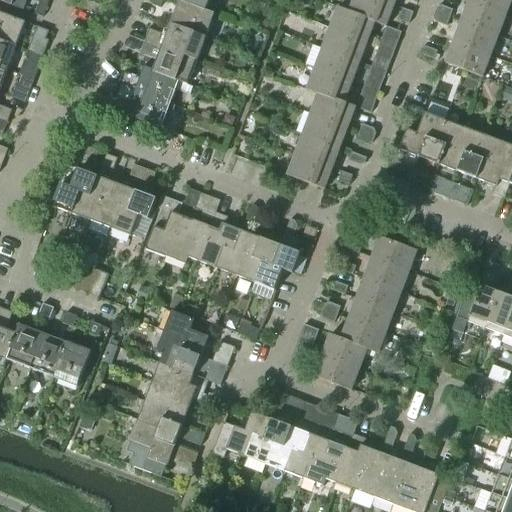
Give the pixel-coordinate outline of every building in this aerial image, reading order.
[(160,10),(163,0),(154,0),(152,6),(160,10)] [(206,13),(206,12),(210,0),(179,0),(179,3),(206,13)] [(386,28),(394,7),(375,0),(354,0),(349,13),(375,23),(375,24),(386,28)] [(506,18),(511,0),(469,0),(468,4),(506,18)] [(205,39),(215,15),(206,12),(206,13),(179,3),(170,26),(205,39)] [(43,19),(47,7),(39,4),(34,16),(43,19)] [(498,38),(506,18),(468,4),(461,24),(498,38)] [(450,20),(453,12),(441,7),(436,9),(435,14),(450,20)] [(367,44),(375,24),(375,23),(349,13),(338,9),(330,30),(367,44)] [(409,25),(413,14),(402,10),(398,21),(409,25)] [(0,41),(17,48),(26,24),(0,14),(0,41)] [(447,28),(450,20),(435,14),(433,18),(435,23),(447,28)] [(491,58),(498,38),(461,24),(453,44),(491,58)] [(197,62),(205,39),(170,26),(166,37),(149,30),(144,43),(197,62)] [(46,41),(49,33),(37,28),(34,36),(46,41)] [(400,38),(401,34),(386,28),(383,36),(395,41),(400,38)] [(360,64),(367,44),(330,30),(322,50),(360,64)] [(0,68),(8,71),(17,48),(0,41),(0,68)] [(187,87),(197,62),(144,43),(140,55),(148,59),(144,68),(153,71),(153,72),(179,82),(179,83),(187,87)] [(483,79),(491,58),(453,44),(445,65),(483,79)] [(392,58),(394,54),(379,48),(376,56),(387,61),(392,58)] [(434,61),(437,52),(426,48),(421,50),(419,55),(434,61)] [(352,85),(360,64),(322,50),(315,70),(352,85)] [(41,62),(43,58),(31,53),(28,62),(36,65),(41,62)] [(171,105),(179,83),(179,82),(153,72),(153,71),(144,68),(140,80),(123,73),(118,86),(175,107),(171,105)] [(384,79),(386,74),(371,68),(368,76),(379,81),(384,79)] [(344,106),(345,104),(352,85),(315,70),(307,91),(318,96),(344,106)] [(32,86),(34,81),(22,77),(19,85),(27,88),(32,86)] [(166,131),(175,107),(118,86),(114,99),(130,105),(126,116),(166,131)] [(377,99),(379,94),(363,88),(360,97),(372,101),(377,99)] [(348,130),(356,109),(345,104),(344,106),(318,96),(310,116),(348,130)] [(0,106),(0,121),(7,124),(12,111),(0,106)] [(437,144),(445,122),(425,115),(417,135),(407,131),(400,152),(420,159),(427,141),(437,144)] [(340,150),(348,130),(310,116),(303,136),(340,150)] [(455,151),(464,129),(445,122),(437,144),(427,141),(420,159),(439,167),(446,148),(455,151)] [(376,135),(373,130),(362,126),(359,134),(374,139),(376,135)] [(475,159),(483,137),(464,129),(455,151),(446,148),(439,167),(458,174),(466,155),(475,159)] [(373,144),(374,139),(359,134),(356,142),(368,146),(373,144)] [(333,170),(340,150),(303,136),(295,156),(333,170)] [(494,166),(502,144),(483,137),(475,159),(466,155),(458,174),(477,181),(484,162),(494,166)] [(509,185),(511,176),(511,147),(502,144),(494,166),(484,162),(477,181),(495,188),(492,195),(504,200),(510,185),(509,185)] [(94,164),(98,153),(87,149),(83,159),(94,164)] [(365,164),(367,159),(352,154),(348,162),(360,167),(365,164)] [(113,171),(117,160),(106,156),(102,167),(113,171)] [(325,191),(333,170),(295,156),(287,177),(325,191)] [(141,181),(145,170),(134,166),(130,177),(141,181)] [(410,186),(416,170),(408,167),(403,179),(405,184),(410,186)] [(151,185),(155,174),(145,170),(141,181),(151,185)] [(73,216),(81,194),(91,198),(98,178),(78,171),(71,189),(61,185),(52,208),(73,216)] [(348,188),(352,177),(341,173),(337,184),(348,188)] [(429,193),(435,178),(427,174),(422,186),(425,191),(429,193)] [(92,223),(100,201),(110,205),(117,186),(98,178),(91,198),(81,194),(73,216),(92,223)] [(448,200),(454,185),(446,182),(441,193),(444,198),(448,200)] [(129,212),(136,193),(117,186),(110,205),(100,201),(92,223),(111,230),(119,209),(129,212)] [(467,207),(473,192),(465,189),(461,200),(463,206),(467,207)] [(190,190),(185,202),(188,208),(195,210),(201,195),(200,195),(190,190)] [(131,238),(139,217),(149,221),(156,201),(136,193),(129,212),(119,209),(111,230),(131,238)] [(204,213),(208,202),(206,197),(201,195),(195,210),(204,213)] [(184,240),(191,221),(178,217),(183,205),(162,198),(157,210),(161,211),(146,251),(166,259),(175,236),(184,240)] [(254,225),(259,213),(256,208),(252,206),(246,222),(254,225)] [(234,253),(242,233),(225,226),(228,219),(215,214),(210,228),(211,229),(198,263),(217,270),(225,250),(234,253)] [(273,232),(278,220),(275,215),(271,214),(265,229),(273,232)] [(211,229),(210,228),(191,221),(184,240),(175,236),(166,259),(186,266),(189,260),(198,263),(211,229)] [(293,239),(297,228),(295,223),(290,221),(284,236),(285,236),(293,239)] [(253,260),(261,240),(242,233),(234,253),(225,250),(217,270),(236,277),(244,257),(253,260)] [(273,268),(285,236),(284,236),(280,247),(261,240),(253,260),(244,257),(236,277),(255,285),(263,264),(273,268)] [(293,275),(301,255),(292,252),(297,240),(293,239),(285,236),(273,268),(263,264),(255,285),(275,292),(283,272),(293,275)] [(409,274),(417,253),(380,238),(372,260),(409,274)] [(359,255),(363,244),(352,240),(348,251),(359,255)] [(401,294),(409,274),(372,260),(364,280),(401,294)] [(64,286),(76,291),(85,267),(73,263),(64,286)] [(353,276),(356,268),(344,263),(339,266),(338,270),(353,276)] [(76,291),(87,295),(96,272),(85,267),(76,291)] [(87,295),(99,300),(108,276),(96,272),(87,295)] [(485,337),(501,295),(492,291),(498,276),(486,272),(477,298),(467,294),(465,300),(460,298),(448,330),(453,332),(450,340),(461,344),(466,330),(485,337)] [(394,315),(401,294),(364,280),(356,300),(394,315)] [(345,296),(348,288),(337,284),(332,286),(330,290),(345,296)] [(502,343),(511,316),(511,284),(507,297),(501,295),(485,337),(502,343)] [(386,335),(394,315),(356,300),(349,321),(386,335)] [(337,316),(340,308),(329,304),(324,306),(322,310),(337,316)] [(50,320),(54,310),(43,305),(38,316),(50,320)] [(7,362),(17,335),(16,335),(6,331),(12,314),(0,309),(0,369),(4,371),(7,362)] [(334,324),(337,316),(322,310),(321,315),(323,320),(334,324)] [(190,332),(194,322),(172,313),(164,333),(187,342),(183,351),(201,358),(209,339),(190,332)] [(73,329),(77,318),(66,314),(62,325),(73,329)] [(511,347),(511,316),(502,343),(511,347)] [(379,354),(386,335),(349,321),(341,340),(379,354)] [(97,338),(101,327),(90,323),(86,334),(97,338)] [(30,371),(44,336),(20,327),(16,335),(17,335),(7,362),(30,371)] [(303,327),(297,343),(302,341),(314,345),(318,333),(303,327)] [(227,368),(201,358),(183,351),(187,342),(164,333),(156,353),(163,356),(160,365),(194,378),(194,377),(197,370),(212,376),(214,373),(221,375),(226,373),(227,368)] [(54,380),(67,345),(44,336),(30,371),(54,380)] [(360,371),(367,351),(378,356),(379,354),(341,340),(330,336),(322,357),(360,371)] [(311,353),(314,345),(302,341),(297,343),(296,348),(311,353)] [(233,354),(235,349),(220,343),(216,352),(228,356),(233,354)] [(79,390),(92,355),(67,345),(54,380),(79,390)] [(296,348),(290,363),(295,361),(306,365),(311,353),(296,348)] [(351,393),(360,371),(322,357),(314,378),(351,393)] [(303,374),(306,365),(295,361),(290,363),(288,368),(303,374)] [(208,382),(194,377),(194,378),(160,365),(152,384),(175,393),(171,402),(190,409),(193,401),(200,404),(208,382)] [(171,402),(175,393),(152,384),(145,403),(168,412),(164,421),(183,428),(190,409),(171,402)] [(265,406),(269,395),(267,389),(262,388),(257,403),(265,406)] [(282,395),(267,389),(269,395),(265,406),(276,410),(282,395)] [(284,413),(288,402),(286,397),(282,395),(276,410),(284,413)] [(301,402),(286,397),(288,402),(284,413),(295,417),(301,402)] [(303,420),(308,409),(305,404),(301,402),(295,417),(303,420)] [(164,421),(168,412),(145,403),(138,422),(161,430),(157,440),(175,447),(178,439),(201,448),(205,437),(183,428),(164,421)] [(320,409),(305,404),(308,409),(303,420),(314,425),(320,409)] [(322,428),(327,416),(324,411),(320,409),(314,425),(322,428)] [(339,417),(324,411),(327,416),(322,428),(333,432),(339,417)] [(208,429),(212,418),(202,413),(197,425),(208,429)] [(266,440),(273,422),(252,414),(245,432),(224,424),(212,455),(224,460),(227,451),(247,459),(255,436),(266,440)] [(341,435),(346,423),(343,418),(339,417),(333,432),(341,435)] [(358,424),(343,418),(346,423),(341,435),(352,439),(353,436),(358,424)] [(198,456),(175,447),(157,440),(161,430),(138,422),(126,453),(133,455),(129,467),(161,479),(166,467),(168,468),(171,458),(194,467),(198,456)] [(284,447),(291,429),(273,422),(266,440),(255,436),(247,459),(266,466),(274,443),(284,447)] [(393,447),(397,435),(395,430),(390,428),(385,444),(393,447)] [(302,454),(309,435),(291,429),(284,447),(274,443),(266,466),(285,473),(293,450),(302,454)] [(321,461),(328,442),(309,435),(302,454),(293,450),(285,473),(304,480),(313,458),(321,461)] [(373,474),(380,455),(363,448),(366,440),(353,436),(352,439),(348,450),(335,484),(355,492),(363,470),(373,474)] [(412,454),(416,442),(414,437),(410,436),(404,451),(412,454)] [(335,484),(348,450),(328,442),(321,461),(313,458),(304,480),(324,488),(326,481),(335,484)] [(511,511),(511,442),(485,511),(511,511)] [(435,461),(439,450),(428,446),(424,456),(435,461)] [(393,481),(400,462),(380,455),(373,474),(363,470),(355,492),(374,499),(383,478),(393,481)] [(412,490),(419,470),(400,462),(393,481),(383,478),(374,499),(394,507),(402,486),(412,490)] [(438,511),(450,481),(439,477),(419,470),(412,490),(402,486),(394,507),(408,511),(438,511)]
